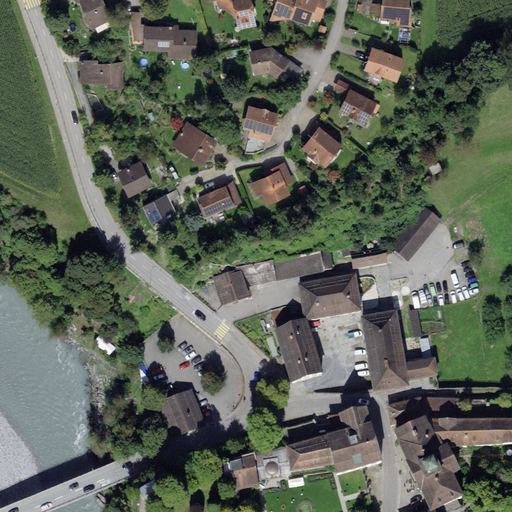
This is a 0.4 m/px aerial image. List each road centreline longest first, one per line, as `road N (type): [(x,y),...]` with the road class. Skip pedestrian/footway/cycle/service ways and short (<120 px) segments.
road 1 (tertiary): [(258,374),(113,237),(30,0)]
road 2 (primary): [(244,425),(23,511)]
road 3 (primary): [(299,408),(376,406),(389,456),(388,511)]
road 4 (residential): [(296,111),(324,64),(343,0)]
